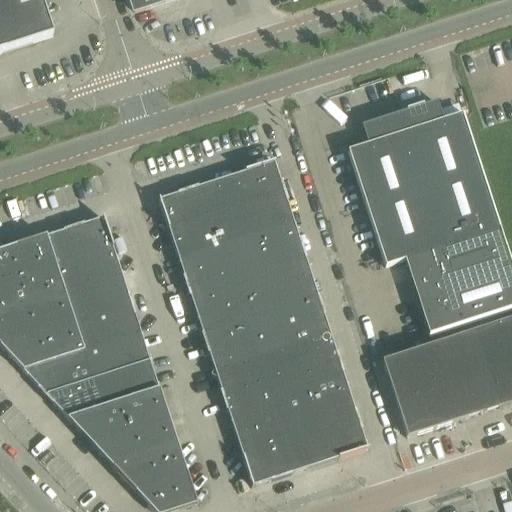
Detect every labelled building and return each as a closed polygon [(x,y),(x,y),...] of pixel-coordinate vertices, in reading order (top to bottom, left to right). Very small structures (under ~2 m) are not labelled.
[(46,3),(44,0),(0,0),(0,56),(53,40),(42,4),(46,3)] [(131,0),(136,13),(134,14),(135,15),(181,0),(131,0)] [(511,312),(511,272),(499,234),(462,119),(443,125),(437,106),(361,130),(367,149),(348,156),(385,271),(404,264),(429,340),(511,312)] [(367,453),(320,309),(274,167),(275,167),(274,166),(245,175),(245,176),(159,204),(159,203),(158,204),(168,233),(243,461),(242,462),(251,491),(253,491),(252,490),(338,462),(338,463),(368,453),(368,452),(367,453)] [(186,480),(149,366),(112,251),(113,251),(103,221),(102,222),(102,223),(46,241),(46,240),(16,250),(17,250),(0,255),(0,351),(113,472),(112,473),(124,486),(135,497),(135,496),(149,511),(185,511),(195,509),(196,510),(197,509),(187,480),(186,480)] [(407,441),(511,407),(511,323),(382,365),(407,441)]
